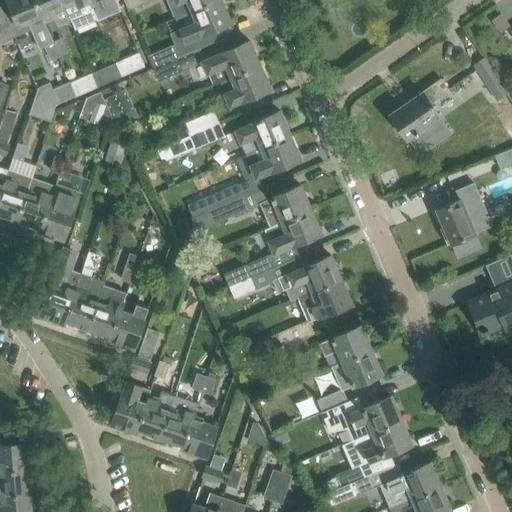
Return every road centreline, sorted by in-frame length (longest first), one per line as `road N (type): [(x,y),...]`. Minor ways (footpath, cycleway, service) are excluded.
road 1 (residential): [(496,511),(318,105)]
road 2 (residential): [(102,511),(86,429),(0,303)]
road 3 (residential): [(318,105),(474,0)]
